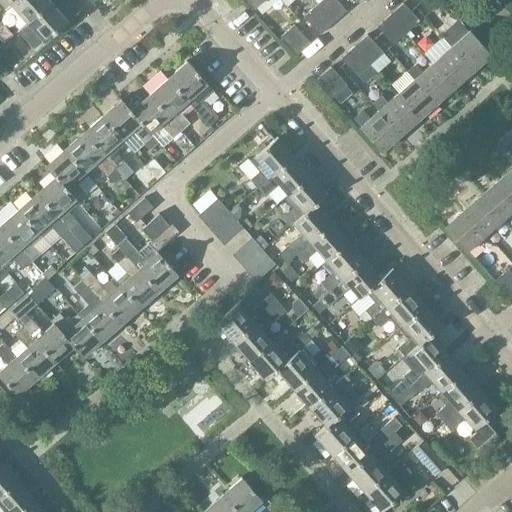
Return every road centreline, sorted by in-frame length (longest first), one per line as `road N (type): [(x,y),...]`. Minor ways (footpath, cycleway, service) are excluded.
road 1 (residential): [(511,365),(187,0)]
road 2 (residential): [(0,142),(161,0)]
